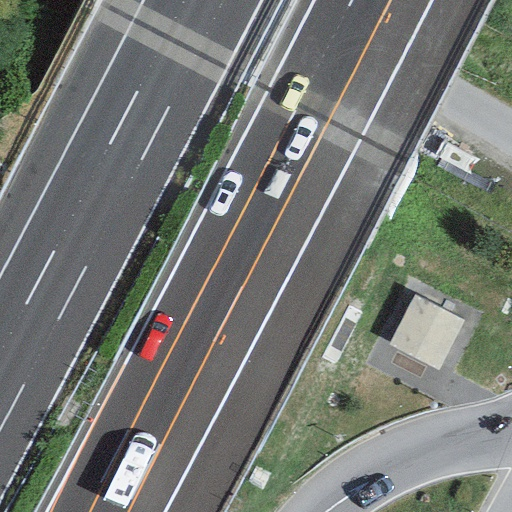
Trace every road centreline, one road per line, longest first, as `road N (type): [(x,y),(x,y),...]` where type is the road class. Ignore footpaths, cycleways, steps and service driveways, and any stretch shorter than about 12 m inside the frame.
road 1 (motorway): [(105,511),(373,0)]
road 2 (motorway): [(200,0),(0,382)]
